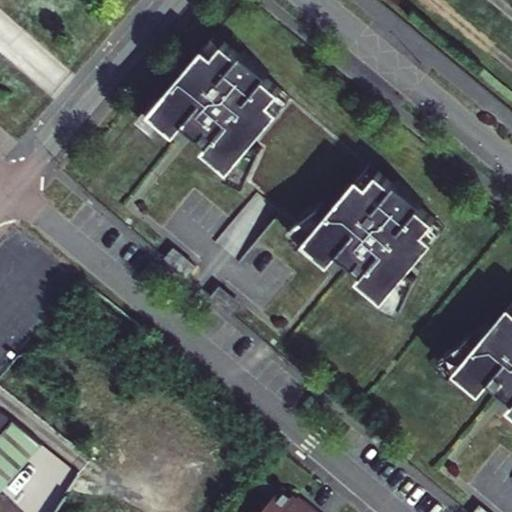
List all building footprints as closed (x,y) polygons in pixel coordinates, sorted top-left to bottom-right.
[(214,32),(160,97),(185,118),(195,107),(219,128),(214,134),(239,155),(262,128),(289,95),(280,88),(291,75),(275,62),(279,58),(253,36),(249,40),(234,27),(223,40),(214,32)] [(256,166),(270,135),(262,128),(239,155),(256,166)] [(336,199),(314,227),(339,248),(349,237),(372,258),(367,263),(393,285),(416,258),(443,225),(434,218),(444,205),(429,192),(433,188),(407,166),(403,170),(387,157),(377,169),(368,162),(336,199)] [(300,212),(314,227),(336,199),(328,193),(300,212)] [(218,511),(284,443),(16,229),(0,246),(0,407),(132,511),(218,511)] [(183,255),(175,265),(190,278),(199,268),(183,255)] [(410,296),(424,265),(416,258),(393,285),(410,296)] [(222,287),(213,298),(228,311),(237,300),(222,287)] [(511,298),(488,327),(465,355),(491,376),(500,365),(511,375),(511,298)] [(452,340),(465,355),(488,327),(479,321),(452,340)] [(0,407),(0,445),(19,422),(0,407)] [(0,445),(0,486),(15,501),(58,454),(19,422),(0,445)] [(259,511),(322,511),(305,497),(300,503),(295,498),(297,496),(282,484),(259,511)]
